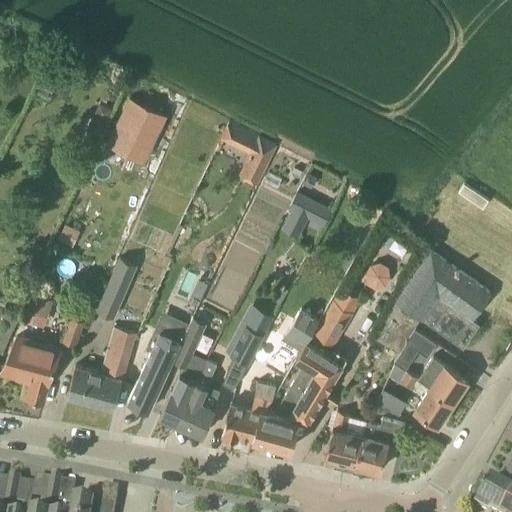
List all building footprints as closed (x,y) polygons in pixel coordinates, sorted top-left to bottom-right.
[(130,92),(108,140),(146,158),(168,110),(130,92)] [(263,167),(275,141),(230,119),(226,128),(261,146),(253,162),(263,167)] [(263,255),(273,230),(262,226),(270,206),(254,199),(236,244),(263,255)] [(282,226),(298,235),(308,217),(291,208),(282,226)] [(473,316),(491,291),(432,250),(397,299),(396,298),(375,335),(400,349),(418,320),(404,312),(408,306),(464,345),(480,321),(473,316)] [(114,316),(138,264),(119,256),(96,308),(114,316)] [(376,287),(386,285),(391,276),(388,266),(379,260),(369,263),(364,272),(367,282),(376,287)] [(201,296),(208,281),(198,276),(191,291),(201,296)] [(341,287),(315,331),(334,342),(360,298),(341,287)] [(46,314),(53,298),(36,290),(29,307),(46,314)] [(301,350),(306,341),(322,315),(301,304),(281,338),(300,349),(301,350)] [(5,344),(20,313),(6,307),(0,320),(0,321),(4,323),(0,330),(0,350),(2,351),(5,344)] [(75,343),(84,319),(71,315),(62,339),(75,343)] [(182,341),(173,359),(183,364),(161,413),(162,414),(163,414),(177,420),(196,378),(200,372),(207,358),(193,351),(207,322),(193,315),(181,341),(182,341)] [(248,361),(264,332),(247,323),(231,352),(248,361)] [(114,324),(101,371),(76,364),(67,395),(114,407),(135,330),(114,324)] [(437,342),(415,327),(406,341),(407,341),(419,349),(428,355),(437,342)] [(182,341),(181,341),(161,331),(129,398),(150,408),(173,359),(182,341)] [(44,400),(49,383),(48,383),(60,348),(16,336),(1,369),(32,378),(27,396),(44,400)] [(342,362),(323,351),(306,341),(301,350),(300,349),(295,357),(296,358),(303,363),(283,398),(276,410),(265,407),(263,406),(254,437),(291,447),(299,418),(308,420),(342,362)] [(430,385),(454,401),(469,378),(433,355),(419,378),(430,385)] [(219,391),(207,386),(218,362),(207,357),(207,358),(200,372),(196,378),(177,420),(201,432),(202,433),(215,405),(214,405),(219,391)] [(411,385),(417,376),(406,369),(400,378),(411,385)] [(265,407),(273,397),(276,384),(259,379),(256,393),(252,406),(231,401),(223,432),(238,436),(239,433),(254,437),(263,406),(265,407)] [(439,423),(454,401),(430,385),(415,407),(439,423)] [(399,413),(407,400),(384,387),(377,401),(399,413)] [(367,420),(349,416),(349,413),(338,410),(334,425),(333,425),(325,454),(356,462),(364,433),(367,420)] [(400,446),(405,427),(406,423),(383,417),(381,424),(367,420),(364,433),(356,462),(380,469),(387,443),(400,446)] [(511,465),(502,483),(492,478),(476,506),(485,511),(502,511),(511,495),(511,465)] [(7,489),(19,491),(21,479),(9,477),(7,489)] [(49,489),(61,491),(63,479),(51,477),(49,489)] [(104,491),(103,491),(90,488),(88,501),(73,499),(70,511),(115,511),(118,498),(103,495),(104,491)] [(15,511),(19,491),(7,489),(5,501),(10,502),(8,511),(15,511)] [(56,511),(61,491),(49,489),(46,502),(53,502),(50,511),(56,511)] [(511,511),(511,495),(502,511),(511,511)] [(8,511),(10,502),(5,501),(2,511),(8,511)] [(37,511),(29,511),(50,511),(53,502),(46,502),(44,511),(37,511)]
